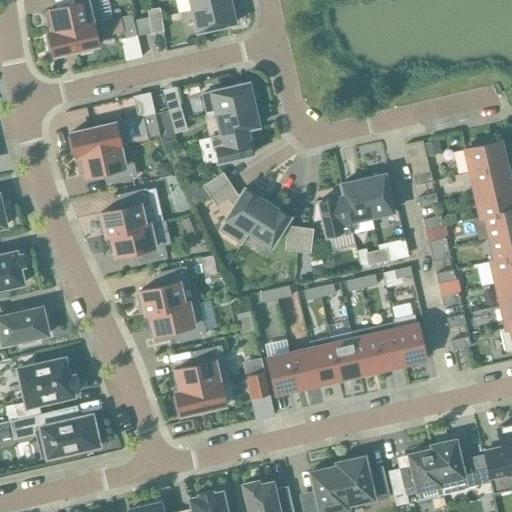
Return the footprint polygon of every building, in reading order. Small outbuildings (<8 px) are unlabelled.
[(51,33),(92,23),(101,21),(96,0),(66,0),(68,6),(46,11),(51,32),(51,33)] [(189,0),(192,10),(230,2),(229,0),(189,0)] [(230,2),(192,10),(197,32),(235,24),(230,2)] [(160,8),(147,10),(148,18),(136,20),(139,35),(163,31),(160,8)] [(132,14),(119,17),(124,38),(120,39),(125,61),(142,58),(137,36),(132,14)] [(97,45),(92,23),(51,33),(51,32),(48,33),(49,37),(47,38),(50,52),(53,51),(54,56),(79,50),(79,52),(93,49),(92,47),(97,45)] [(215,113),(253,105),(248,83),(200,94),(205,116),(215,113)] [(258,126),(253,105),(215,113),(220,134),(211,136),(211,137),(258,126)] [(168,111),(173,129),(175,134),(187,130),(180,107),(168,110),(168,111)] [(168,111),(160,113),(165,131),(173,129),(168,111)] [(160,136),(155,114),(142,117),(147,139),(160,136)] [(75,151),(75,155),(127,143),(122,121),(109,124),(109,122),(95,125),(95,127),(70,133),(71,138),(69,138),(72,152),(75,151)] [(258,126),(211,137),(217,163),(252,155),(249,141),(254,140),(251,128),(258,127),(258,126)] [(465,149),(469,168),(504,160),(500,141),(493,143),(492,138),(470,143),(471,148),(465,149)] [(105,172),(107,183),(135,177),(132,164),(124,166),(119,146),(127,144),(127,143),(75,155),(76,156),(78,155),(83,176),(105,172)] [(473,184),(474,191),(509,183),(504,160),(469,168),(473,184)] [(430,171),(413,175),(415,185),(432,181),(430,171)] [(241,246),(248,234),(270,199),(258,192),(256,196),(244,188),(240,195),(236,193),(223,172),(202,186),(216,207),(227,200),(233,206),(218,231),(241,246)] [(360,180),(369,218),(393,212),(384,174),(360,180)] [(351,222),(369,218),(360,180),(341,184),(342,192),(351,222)] [(474,191),(479,214),(511,206),(511,194),(509,183),(474,191)] [(105,231),(106,235),(149,225),(145,226),(140,206),(148,204),(145,191),(118,197),(120,209),(101,213),(102,218),(99,218),(102,232),(105,231)] [(353,231),(351,222),(342,192),(331,194),(332,199),(318,202),(326,237),(353,231)] [(435,194),(418,197),(420,207),(437,203),(435,194)] [(284,250),(310,253),(313,229),(288,226),(285,224),(290,217),(278,210),(280,206),(270,199),(248,234),(270,248),(279,234),(286,237),(284,250)] [(484,217),(489,235),(511,230),(511,206),(479,214),(480,218),(484,217)] [(440,216),(423,220),(425,229),(443,225),(440,216)] [(135,252),(137,263),(165,257),(162,244),(154,246),(149,225),(106,235),(106,236),(108,235),(113,256),(135,252)] [(511,230),(489,235),(494,258),(511,254),(511,230)] [(428,242),(430,249),(447,245),(445,238),(428,242)] [(450,258),(447,245),(430,249),(433,261),(450,258)] [(366,249),(357,251),(360,267),(389,261),(386,248),(367,253),(366,249)] [(0,289),(24,284),(16,251),(0,254),(0,289)] [(490,260),(495,282),(511,278),(511,254),(494,258),(494,260),(490,260)] [(410,266),(393,270),(395,280),(412,276),(410,266)] [(184,304),(196,302),(192,281),(187,282),(184,269),(157,275),(159,287),(140,291),(141,296),(138,297),(141,310),(144,309),(145,313),(147,313),(184,304)] [(453,270),(436,274),(438,284),(455,280),(453,270)] [(375,274),(360,277),(363,288),(377,285),(375,274)] [(360,277),(346,281),(348,291),(363,288),(360,277)] [(511,278),(495,282),(500,305),(511,301),(511,278)] [(333,284),(318,287),(321,297),(335,294),(333,284)] [(274,289),(277,299),(291,296),(289,286),(274,289)] [(318,287),(304,290),(306,301),(321,297),(318,287)] [(277,299),(274,289),(260,292),(262,303),(277,299)] [(458,292),(441,296),(443,306),(460,302),(458,292)] [(511,301),(500,305),(505,327),(511,325),(511,301)] [(201,322),(196,302),(184,304),(147,313),(152,335),(174,330),(176,342),(204,335),(201,322)] [(0,316),(0,339),(1,345),(21,341),(22,345),(37,342),(36,338),(48,335),(42,307),(0,316)] [(393,322),(402,364),(424,359),(416,324),(413,313),(392,317),(393,322)] [(463,314),(446,318),(448,328),(465,324),(463,314)] [(381,369),(402,364),(393,322),(372,327),(381,369)] [(511,325),(505,327),(500,329),(505,352),(511,350),(511,325)] [(352,339),(360,374),(381,369),(372,327),(350,332),(351,339),(352,339)] [(331,344),(339,379),(360,374),(352,339),(351,339),(350,332),(330,336),(332,344),(331,344)] [(311,348),(319,383),(339,379),(331,344),(332,344),(330,336),(308,342),(309,349),(311,348)] [(453,350),(470,346),(468,337),(451,341),(453,350)] [(175,392),(175,393),(229,381),(229,380),(227,380),(219,347),(192,354),(195,366),(173,371),(178,392),(175,392)] [(289,353),(297,388),(319,383),(311,348),(309,349),(289,353)] [(289,353),(267,358),(275,393),(297,388),(289,353)] [(64,358),(15,370),(24,402),(14,404),(17,419),(41,413),(38,404),(73,396),(71,392),(77,390),(73,375),(68,377),(64,358)] [(264,371),(245,376),(255,420),(274,415),(264,371)] [(179,410),(181,415),(206,409),(206,412),(220,409),(219,406),(224,405),(219,384),(229,381),(175,393),(176,397),(174,398),(177,411),(179,410)] [(35,435),(40,459),(99,446),(91,414),(79,417),(77,405),(41,413),(17,419),(9,421),(13,440),(35,435)] [(482,452),(492,494),(511,489),(511,424),(497,428),(501,448),(482,452)] [(441,485),(443,495),(465,490),(464,488),(477,486),(472,462),(461,465),(455,439),(430,445),(431,449),(432,449),(440,486),(441,485)] [(399,469),(388,471),(396,506),(408,503),(406,496),(418,493),(419,500),(443,495),(441,485),(440,486),(432,449),(431,449),(408,454),(410,466),(399,469)] [(338,462),(348,505),(372,499),(373,502),(388,498),(383,475),(369,478),(363,454),(351,457),(351,459),(338,462)] [(301,503),(303,511),(329,511),(347,508),(347,505),(348,505),(338,462),(335,462),(336,466),(325,468),(325,466),(312,469),(313,471),(309,472),(315,499),(301,503)] [(293,511),(287,486),(274,489),(272,482),(258,485),(257,481),(242,484),(248,511),(293,511)] [(226,511),(222,491),(212,493),(212,491),(198,495),(198,496),(189,499),(191,511),(226,511)] [(163,511),(161,500),(143,504),(144,507),(137,508),(138,511),(163,511)]
